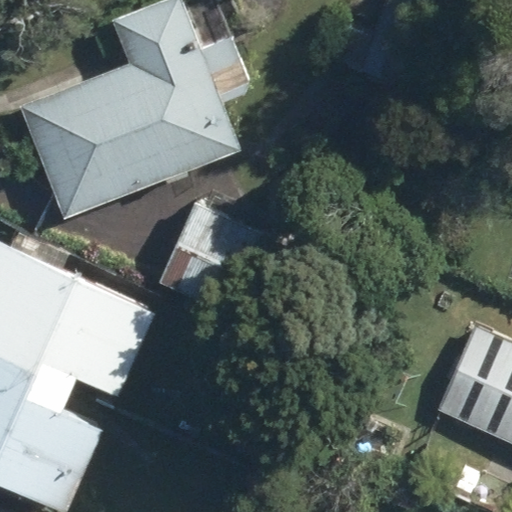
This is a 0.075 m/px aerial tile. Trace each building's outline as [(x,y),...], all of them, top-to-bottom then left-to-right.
[(139,54),(30,97),(75,211),(253,140),(235,95),(256,86),(261,74),(247,41),(237,33),(214,42),(197,0),(147,0),(122,10),(139,54)] [(387,0),(380,20),(350,9),(334,52),(413,81),(442,0),(387,0)] [(284,231),(202,193),(164,274),(246,312),(284,231)] [(154,314),(0,244),(0,482),(64,511),(101,430),(61,412),(77,379),(116,397),(154,314)] [(511,331),(479,318),(442,404),(511,433),(511,331)] [(431,479),(380,449),(362,479),(413,509),(431,479)]
